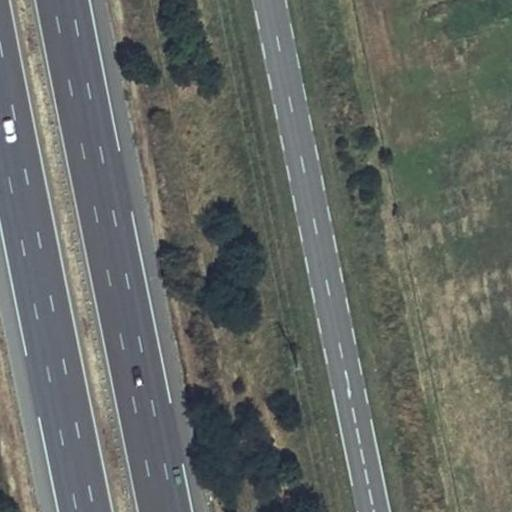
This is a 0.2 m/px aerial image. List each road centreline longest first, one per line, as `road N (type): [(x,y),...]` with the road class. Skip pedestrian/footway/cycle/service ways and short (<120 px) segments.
road 1 (secondary): [(372,511),(266,0)]
road 2 (motorway): [(173,511),(68,0)]
road 3 (motorway): [(0,67),(89,511)]
